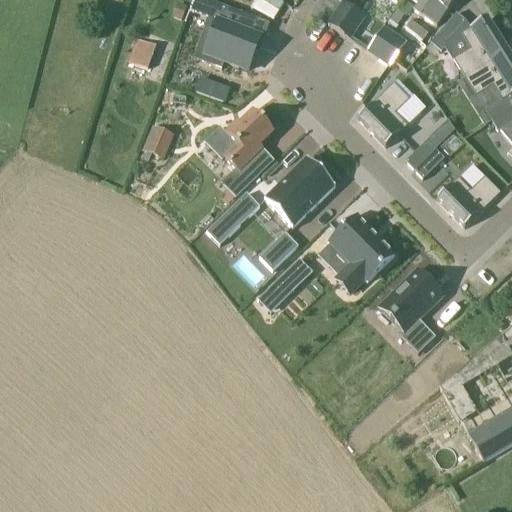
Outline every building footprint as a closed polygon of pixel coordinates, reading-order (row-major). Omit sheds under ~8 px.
[(256,22),(197,0),(193,0),(188,15),(216,26),(205,54),(222,60),(220,64),(247,75),(256,51),(252,50),(256,39),(251,37),(256,22)] [(260,0),(255,9),(276,23),(287,5),(279,0),(260,0)] [(400,0),(404,2),(405,0),(407,0),(417,7),(413,13),(436,30),(446,16),(447,15),(457,0),(400,0)] [(334,15),(358,32),(366,20),(342,4),(334,15)] [(181,23),(186,9),(177,6),(172,20),(181,23)] [(350,43),(358,32),(334,15),(326,28),(350,43)] [(465,23),(455,16),(436,38),(445,46),(465,23)] [(462,79),(505,53),(485,20),(459,36),(468,51),(451,61),(462,79)] [(428,36),(410,23),(404,31),(422,44),(428,36)] [(365,54),(387,69),(404,45),(382,30),(365,54)] [(446,47),(436,39),(430,47),(434,50),(439,55),(440,55),(444,50),(446,47)] [(156,49),(136,42),(127,66),(147,73),(156,49)] [(359,87),(376,72),(353,48),(337,63),(359,87)] [(511,99),(510,96),(511,94),(511,64),(505,53),(462,79),(474,97),(491,87),(500,101),(483,112),(490,123),(511,106),(511,99)] [(225,106),(230,92),(213,86),(208,100),(225,106)] [(392,87),(359,124),(386,152),(408,129),(395,116),(409,102),(392,87)] [(511,109),(493,129),(502,138),(511,128),(511,151),(511,153),(511,109)] [(275,137),(254,116),(235,136),(233,133),(223,143),(218,138),(207,150),(223,166),(225,164),(249,189),(259,178),(251,167),(265,153),(262,150),(275,137)] [(172,139),(156,132),(146,154),(146,156),(143,161),(147,163),(150,157),(161,162),(172,139)] [(426,144),(402,168),(410,177),(435,153),(426,144)] [(435,153),(410,177),(419,185),(443,161),(435,153)] [(292,233),(334,191),(305,162),(263,205),(292,233)] [(436,203),(464,231),(500,197),(485,180),(471,194),(459,182),(436,203)] [(216,251),(256,211),(243,198),(204,238),(216,251)] [(368,231),(355,218),(326,247),(349,270),(338,281),(353,295),(363,284),(365,285),(392,259),(366,234),(368,231)] [(299,253),(286,240),(260,265),(273,278),(299,253)] [(266,295),(279,309),(312,277),(299,263),(266,295)] [(399,339),(421,362),(438,346),(417,323),(441,300),(416,275),(378,311),(402,336),(399,339)] [(511,411),(465,439),(481,465),(511,447),(511,411)]
